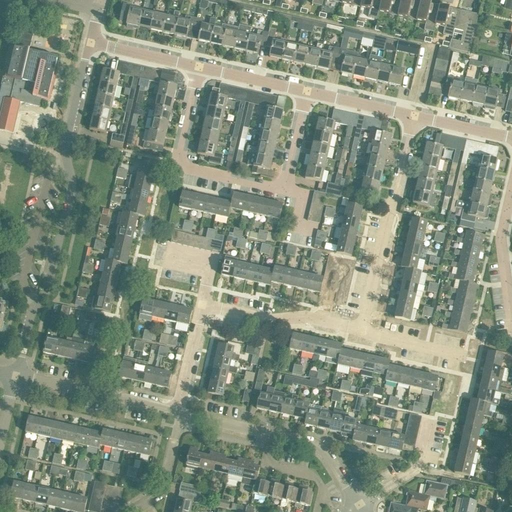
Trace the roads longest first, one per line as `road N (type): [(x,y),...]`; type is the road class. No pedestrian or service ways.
road 1 (residential): [(31,307),(45,288),(89,44)]
road 2 (residential): [(361,329),(415,115)]
road 3 (residential): [(361,506),(327,452),(177,416)]
road 4 (residential): [(176,169),(283,193),(307,91)]
road 5 (residential): [(177,416),(17,376)]
road 6 (residential): [(204,304),(361,329)]
road 7 (residential): [(361,506),(421,468),(436,448),(446,408)]
